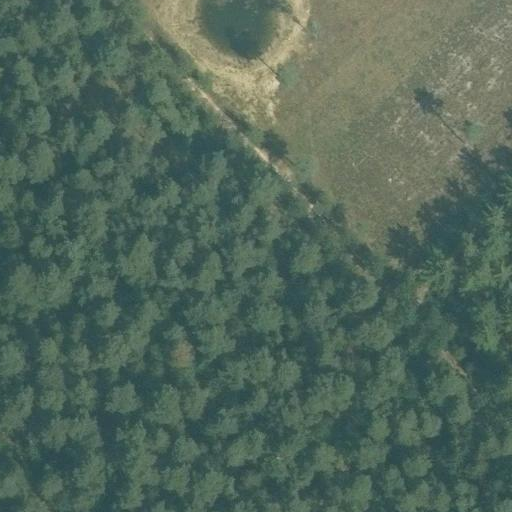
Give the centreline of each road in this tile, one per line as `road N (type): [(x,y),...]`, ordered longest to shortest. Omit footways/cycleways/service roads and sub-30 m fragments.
road 1 (track): [(511,436),(107,0)]
road 2 (track): [(402,312),(511,204)]
